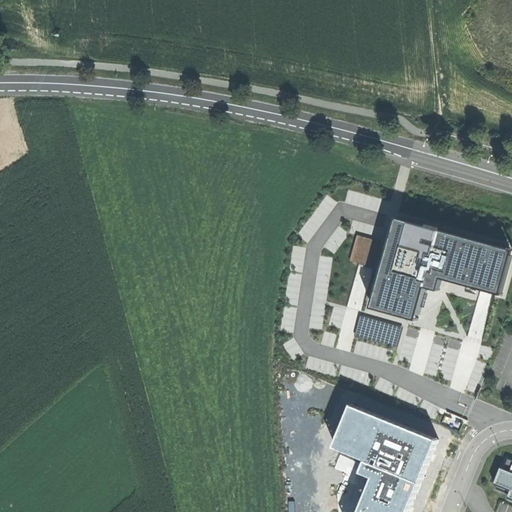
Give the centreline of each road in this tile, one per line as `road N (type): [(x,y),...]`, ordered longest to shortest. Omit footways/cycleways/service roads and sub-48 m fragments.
road 1 (tertiary): [(0,82),(118,87),(251,107),(511,177)]
road 2 (track): [(438,132),(432,0)]
